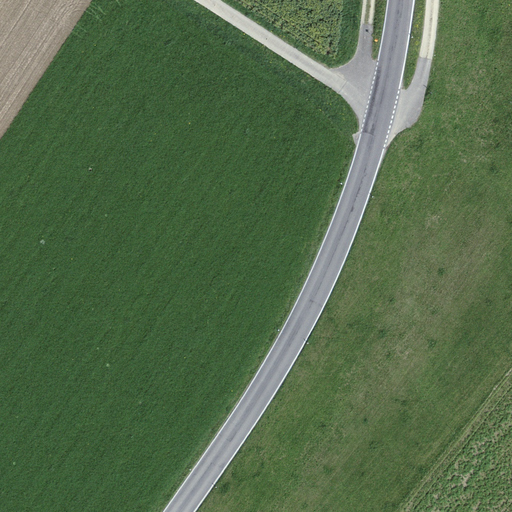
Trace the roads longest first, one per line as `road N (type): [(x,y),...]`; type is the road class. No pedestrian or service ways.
road 1 (tertiary): [(401,0),(379,115),(333,253),(269,376),(179,511)]
road 2 (track): [(430,0),(411,118),(379,115),(356,97)]
road 3 (track): [(356,97),(204,0)]
